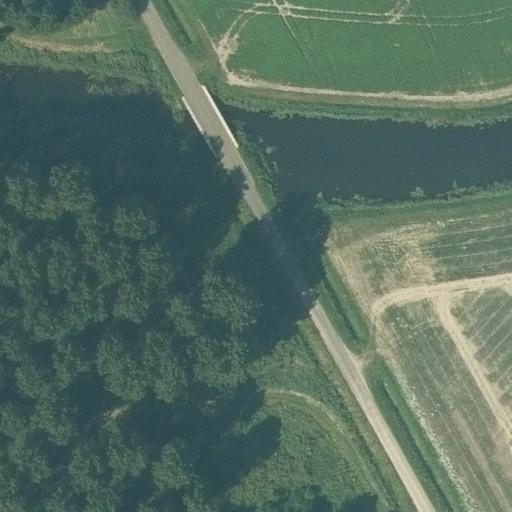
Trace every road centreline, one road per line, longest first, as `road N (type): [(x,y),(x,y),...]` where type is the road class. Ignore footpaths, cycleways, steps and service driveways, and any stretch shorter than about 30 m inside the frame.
road 1 (unclassified): [(424,511),(140,0)]
road 2 (track): [(0,441),(291,392),(322,423),(366,511)]
road 3 (track): [(161,38),(0,24)]
